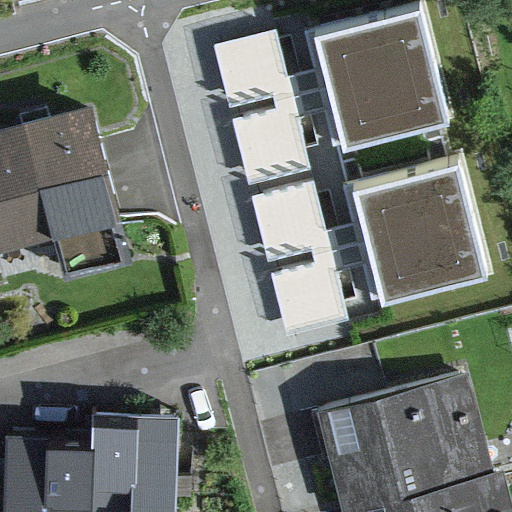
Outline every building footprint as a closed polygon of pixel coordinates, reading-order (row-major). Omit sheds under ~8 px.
[(422,0),(415,0),(315,26),(345,145),(453,117),(422,0)] [(102,115),(0,139),(0,258),(68,242),(75,272),(136,257),(102,115)] [(494,281),(460,151),(349,180),(384,310),(494,281)] [(461,381),(311,416),(332,511),(511,511),(511,507),(506,480),(485,485),(461,381)] [(92,437),(10,435),(7,511),(178,511),(181,416),(93,414),(92,437)]
